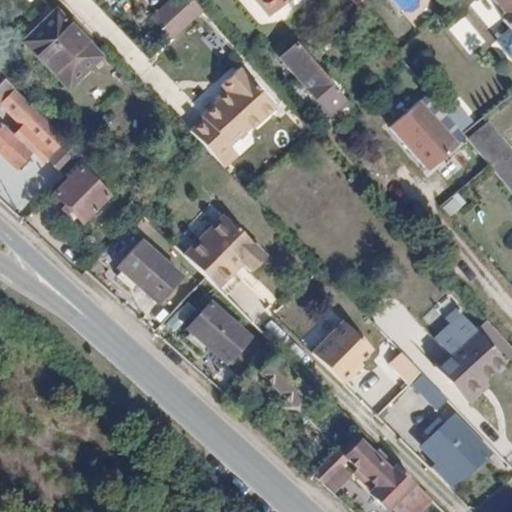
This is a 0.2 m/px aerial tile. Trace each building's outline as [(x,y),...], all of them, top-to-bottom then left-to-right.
[(169,0),(149,18),(170,40),(201,11),(191,0),(169,0)] [(271,17),(256,0),(250,0),(268,20),(271,17)] [(256,0),(271,17),(291,0),(256,0)] [(511,0),(490,0),(498,11),(499,20),(506,29),(511,30),(511,0)] [(98,58),(47,7),(15,36),(65,88),(98,58)] [(346,102),(296,46),(280,60),(298,81),(328,117),(346,102)] [(201,119),(188,133),(199,145),(220,168),(233,156),(224,145),(244,126),(247,129),(270,107),(233,70),(218,85),(224,92),(200,118),(201,119)] [(39,115),(4,79),(0,83),(0,154),(16,169),(34,149),(22,138),(17,143),(0,127),(0,104),(1,103),(8,110),(13,105),(31,123),(39,115)] [(321,122),(328,117),(298,81),(291,88),(321,122)] [(511,155),(463,97),(442,114),(486,167),(511,197),(511,155)] [(459,147),(420,101),(388,128),(428,173),(459,147)] [(39,115),(31,123),(39,131),(47,123),(39,115)] [(44,158),(62,175),(80,155),(63,138),(44,158)] [(106,198),(77,169),(53,193),(64,205),(60,209),(77,227),(106,198)] [(447,217),(462,204),(453,193),(438,206),(447,217)] [(220,214),(180,254),(205,279),(214,288),(231,271),(240,279),(263,257),(220,214)] [(178,279),(139,244),(116,269),(120,272),(115,277),(130,291),(136,285),(155,303),(178,279)] [(231,271),(214,288),(223,297),(240,279),(231,271)] [(247,340),(208,305),(185,330),(189,335),(185,340),(201,354),(206,349),(224,365),(247,340)] [(310,354),(340,385),(352,373),(349,371),(370,351),(342,322),(310,354)] [(477,330),(453,351),(485,386),(489,383),(485,379),(504,361),(477,330)] [(466,404),(485,386),(453,351),(434,368),(466,404)] [(302,391),(263,352),(249,366),(288,405),(302,391)] [(409,385),(420,375),(400,355),(389,365),(409,385)] [(420,375),(409,385),(428,404),(439,395),(420,375)] [(419,446),(434,463),(455,485),(484,459),(447,421),(437,431),(432,426),(426,431),(430,436),(419,446)] [(412,483),(395,467),(387,475),(349,436),(324,462),(312,475),(323,485),(339,467),(346,460),(374,488),(366,495),(382,511),(412,483)] [(455,485),(434,463),(428,469),(448,491),(455,485)]
